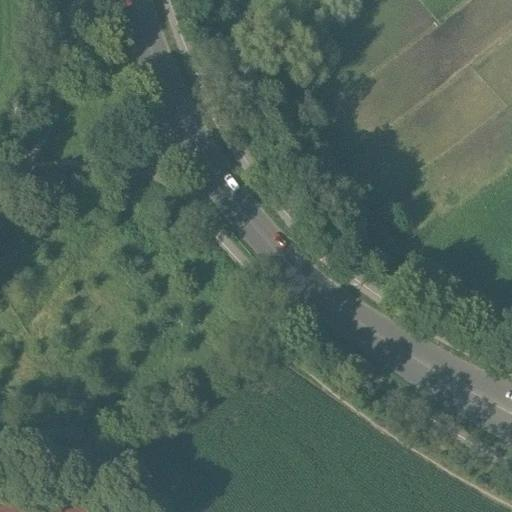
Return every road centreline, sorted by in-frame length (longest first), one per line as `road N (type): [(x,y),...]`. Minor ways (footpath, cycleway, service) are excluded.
road 1 (unknown): [(511,508),(425,463),(327,382),(273,355),(136,443),(54,442),(0,460)]
road 2 (primary): [(135,0),(174,103),(220,183),(275,247),(334,304),(497,408)]
